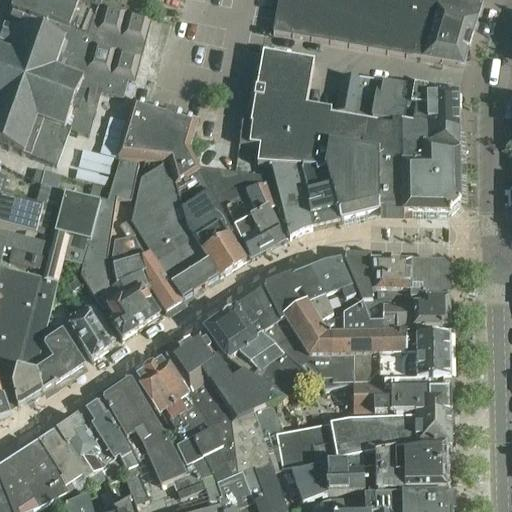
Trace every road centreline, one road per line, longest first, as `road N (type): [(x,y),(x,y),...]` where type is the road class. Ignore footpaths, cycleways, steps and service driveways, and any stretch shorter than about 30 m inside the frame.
road 1 (residential): [(511,14),(491,120),(495,266)]
road 2 (residential): [(501,511),(495,266)]
